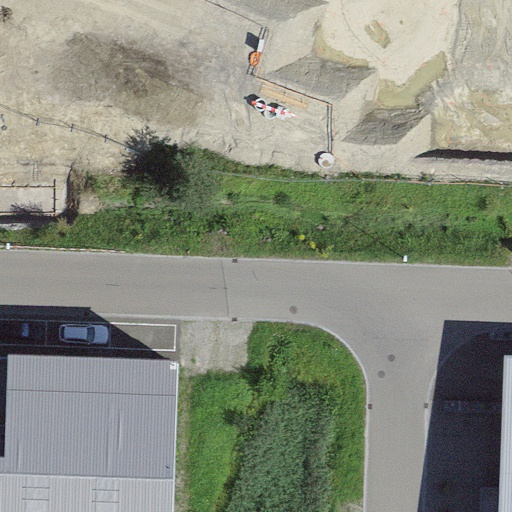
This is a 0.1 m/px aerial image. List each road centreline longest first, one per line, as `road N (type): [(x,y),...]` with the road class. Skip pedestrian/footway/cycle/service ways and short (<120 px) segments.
road 1 (unclassified): [(0,289),(398,311)]
road 2 (unclassified): [(398,311),(394,511)]
